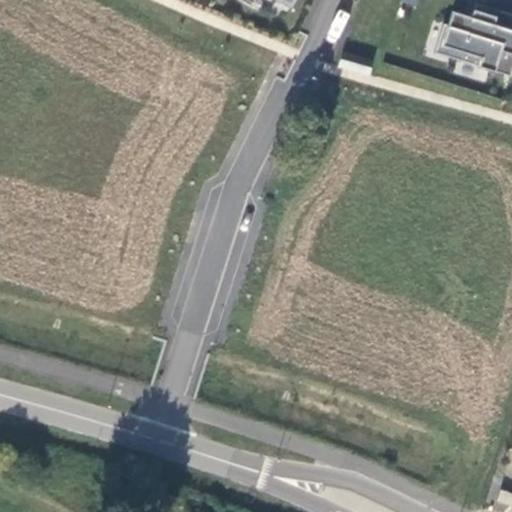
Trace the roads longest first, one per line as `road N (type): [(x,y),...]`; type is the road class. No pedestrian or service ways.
road 1 (residential): [(329,0),(242,176),(167,442)]
road 2 (tertiary): [(167,442),(366,511)]
road 3 (tertiary): [(0,394),(167,442)]
